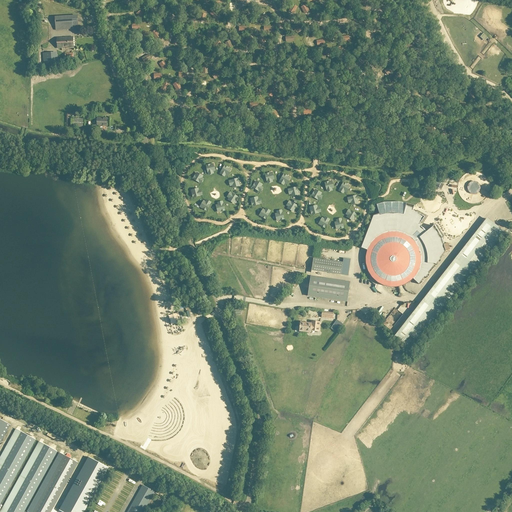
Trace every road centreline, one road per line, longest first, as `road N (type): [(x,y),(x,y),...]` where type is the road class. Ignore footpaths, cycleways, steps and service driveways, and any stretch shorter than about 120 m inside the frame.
road 1 (unclassified): [(245,511),(254,403),(96,27),(92,0)]
road 2 (unknown): [(205,490),(230,416),(171,251)]
road 3 (unknown): [(0,388),(205,490)]
road 4 (unknown): [(171,251),(138,180),(0,147)]
